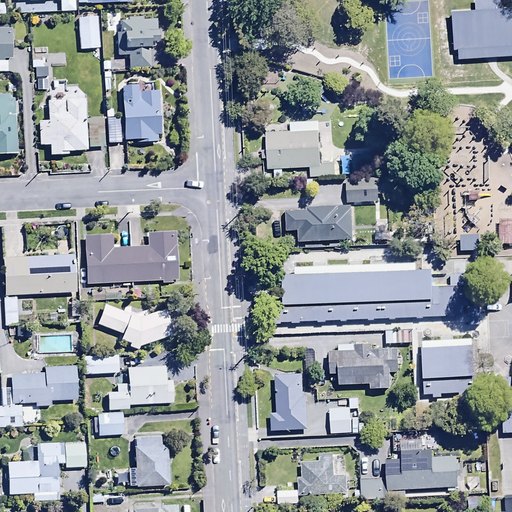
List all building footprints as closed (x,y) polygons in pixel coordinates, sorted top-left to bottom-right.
[(96,0),(76,0),(78,38),(98,37),(96,0)] [(107,14),(108,32),(116,32),(118,57),(127,56),(128,69),(161,67),(160,51),(151,52),(150,41),(164,41),(163,26),(157,27),(157,18),(145,19),(144,16),(129,17),(129,18),(121,19),(120,13),(107,14)] [(11,29),(0,29),(0,58),(13,59),(13,35),(11,35),(11,29)] [(35,68),(35,91),(52,91),(51,65),(65,65),(65,55),(48,56),(47,48),(40,48),(40,54),(34,54),(34,60),(32,60),(32,68),(35,68)] [(125,59),(110,59),(110,68),(125,68),(125,59)] [(121,85),(123,140),(135,139),(135,143),(157,142),(157,134),(160,134),(158,90),(139,91),(139,84),(121,85)] [(77,89),(65,89),(65,99),(47,100),(47,120),(38,120),(39,144),(49,144),(49,155),(68,154),(67,150),(86,149),(85,97),(77,89)] [(0,154),(17,153),(13,97),(9,98),(9,94),(0,94),(0,154)] [(121,109),(105,109),(105,116),(107,116),(108,143),(120,143),(119,117),(121,117),(121,109)] [(103,117),(87,117),(88,146),(104,146),(103,117)] [(323,135),(266,136),(267,176),(315,175),(315,187),(341,186),(340,171),(323,171),(323,135)] [(344,179),(346,204),(378,203),(378,194),(389,194),(389,177),(344,179)] [(359,215),(295,216),(295,249),(360,247),(359,215)] [(498,245),(511,244),(511,217),(497,217),(498,245)] [(84,274),(176,270),(173,220),(145,221),(145,234),(114,236),(114,223),(82,224),(84,274)] [(388,220),(374,220),(375,240),(388,240),(388,220)] [(3,286),(74,282),(71,242),(0,247),(3,286)] [(275,280),(277,331),(461,324),(459,273),(275,280)] [(17,296),(3,297),(3,326),(17,325),(17,296)] [(104,303),(96,323),(121,332),(129,312),(104,303)] [(165,307),(140,317),(130,313),(120,338),(130,342),(128,345),(137,349),(139,345),(175,332),(165,307)] [(370,343),(337,344),(337,351),(327,351),(328,375),(337,374),(337,385),(368,384),(368,390),(389,389),(389,373),(398,373),(398,348),(370,349),(370,343)] [(82,365),(117,364),(117,345),(81,345),(82,365)] [(481,353),(427,357),(430,399),(484,395),(481,353)] [(11,404),(21,404),(34,403),(34,407),(50,406),(50,401),(77,399),(75,365),(43,367),(43,373),(9,375),(10,387),(11,404)] [(303,374),(275,375),(276,412),(270,412),(271,431),(308,429),(306,393),(304,393),(303,374)] [(11,404),(10,387),(0,387),(0,428),(22,427),(21,404),(11,404)] [(348,399),(348,408),(328,409),(330,435),(363,433),(363,424),(350,425),(349,410),(358,409),(357,399),(348,399)] [(98,426),(123,424),(121,403),(96,405),(98,426)] [(165,475),(165,429),(132,429),(133,457),(127,457),(127,476),(165,475)] [(384,479),(386,492),(456,488),(456,477),(460,477),(460,465),(456,465),(456,457),(438,457),(438,451),(421,451),(421,440),(400,440),(400,454),(388,454),(388,459),(384,459),(384,479)] [(58,463),(64,463),(64,467),(86,467),(86,441),(35,443),(36,460),(7,461),(8,494),(33,493),(33,501),(59,500),(58,463)] [(298,490),(298,495),(342,493),(343,499),(351,499),(351,492),(349,492),(348,474),(335,475),(334,454),(318,455),(318,460),(300,461),(301,476),(297,476),(298,490)] [(386,492),(384,479),(369,479),(369,473),(360,473),(361,490),(354,491),(355,502),(387,500),(386,492)] [(479,478),(465,479),(466,491),(479,490),(479,478)] [(100,481),(100,496),(127,496),(127,480),(100,481)] [(298,495),(298,490),(277,491),(278,504),(299,504),(298,495)] [(131,511),(179,511),(178,496),(130,501),(131,511)] [(487,498),(467,499),(467,511),(488,511),(487,498)]
